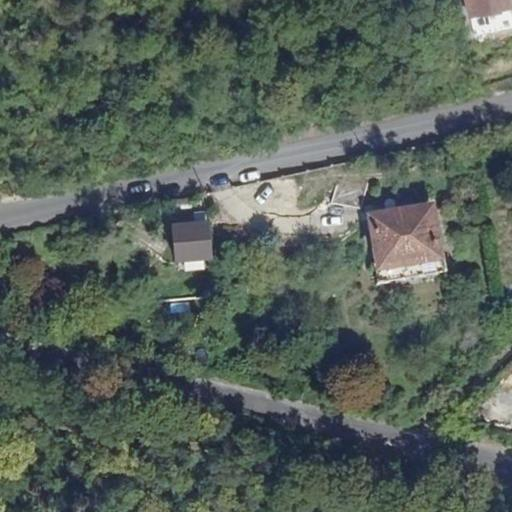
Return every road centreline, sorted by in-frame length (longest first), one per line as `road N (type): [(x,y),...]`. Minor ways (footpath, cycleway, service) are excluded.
road 1 (tertiary): [(511,102),(0,216)]
road 2 (tertiary): [(0,356),(511,467)]
